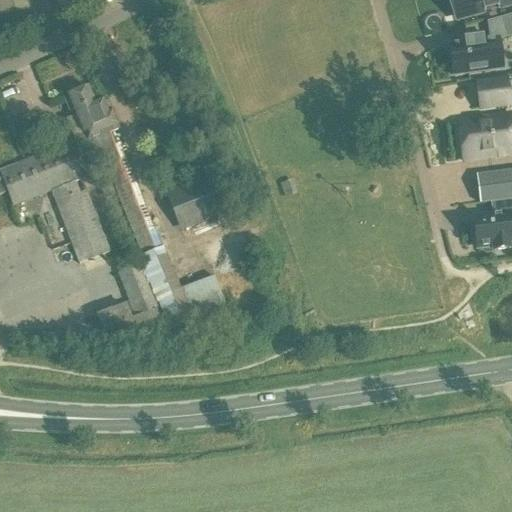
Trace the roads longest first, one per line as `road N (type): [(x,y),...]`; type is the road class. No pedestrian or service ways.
road 1 (secondary): [(0,413),(119,424),(511,370)]
road 2 (track): [(273,352),(165,371),(0,362)]
road 3 (residential): [(378,0),(443,255)]
road 4 (unclassified): [(0,73),(152,0)]
